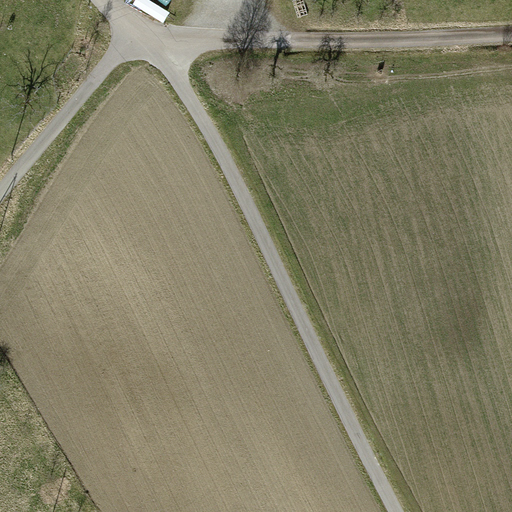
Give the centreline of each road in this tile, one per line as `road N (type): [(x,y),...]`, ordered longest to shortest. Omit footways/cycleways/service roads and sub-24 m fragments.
road 1 (track): [(0,197),(119,52),(145,42),(511,36)]
road 2 (track): [(145,42),(196,104),(399,511)]
